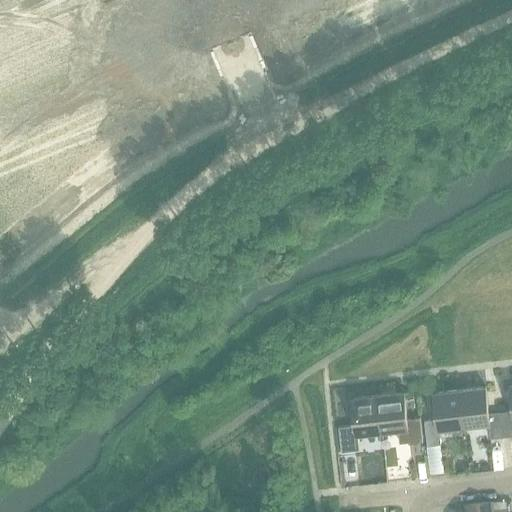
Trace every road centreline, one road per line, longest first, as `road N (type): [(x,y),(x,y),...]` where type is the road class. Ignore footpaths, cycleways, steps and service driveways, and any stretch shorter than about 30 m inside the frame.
road 1 (track): [(47,358),(216,165),(511,12)]
road 2 (track): [(134,257),(101,254),(0,333)]
